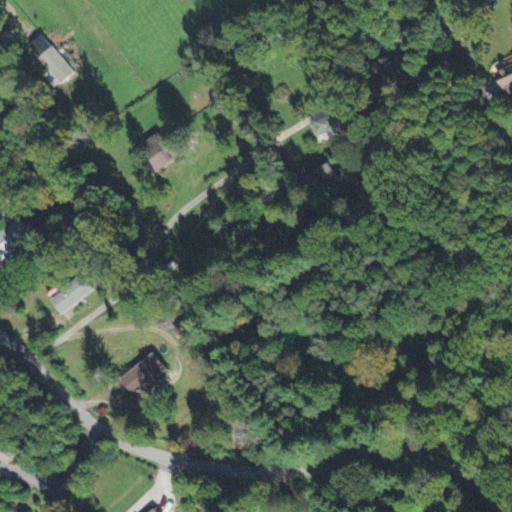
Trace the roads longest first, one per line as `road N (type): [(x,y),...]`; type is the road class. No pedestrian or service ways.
road 1 (residential): [(504,511),(466,478),(427,458),(230,469),(127,443),(93,425),(0,335)]
road 2 (residential): [(27,358),(122,291),(168,220),(310,117)]
road 3 (residential): [(511,159),(464,48),(466,21),(487,0)]
